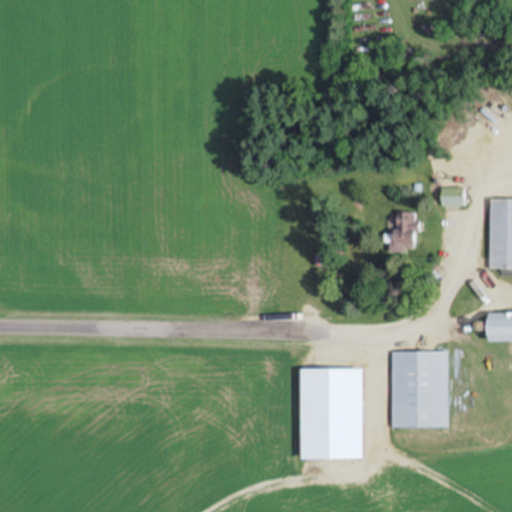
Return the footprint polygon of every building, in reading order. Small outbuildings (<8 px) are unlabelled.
[(439,209),(462,209),(462,189),(439,189),(439,209)] [(511,200),(489,201),(489,271),(511,270),(511,200)] [(391,253),(413,254),(414,214),(392,214),(391,253)] [(511,314),(484,315),(484,344),(511,343),(511,314)] [(448,354),(392,354),(392,429),(448,429),(448,354)]
